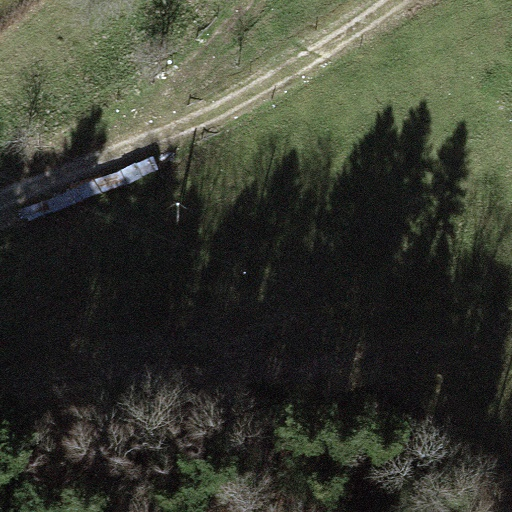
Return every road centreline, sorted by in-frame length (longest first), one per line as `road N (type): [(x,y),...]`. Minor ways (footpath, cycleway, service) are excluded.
road 1 (track): [(0,217),(194,141),(381,39),(428,0)]
road 2 (track): [(71,189),(261,0)]
